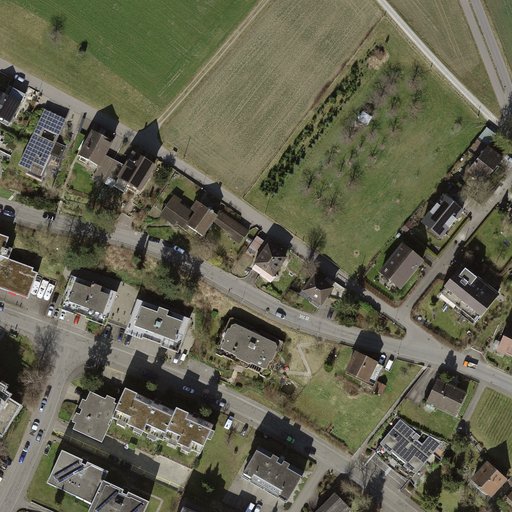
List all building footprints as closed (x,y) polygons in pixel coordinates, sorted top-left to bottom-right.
[(0,123),(8,127),(19,106),(0,96),(0,123)] [(19,169),(41,179),(45,169),(66,121),(67,120),(45,110),(35,134),(19,169)] [(92,133),(77,158),(96,170),(105,155),(111,145),(92,133)] [(488,150),(469,174),(483,185),(502,162),(488,150)] [(96,170),(91,178),(112,190),(117,181),(125,167),(105,155),(96,170)] [(125,167),(117,181),(138,194),(153,168),(132,156),(125,167)] [(421,222),(441,238),(463,211),(444,195),(421,222)] [(185,228),(187,226),(195,214),(190,210),(180,203),(181,201),(174,196),(160,216),(174,226),(177,223),(185,228)] [(202,236),(213,221),(216,215),(196,202),(190,210),(195,214),(187,226),(202,236)] [(241,243),(249,232),(219,211),(216,215),(213,221),(232,234),(231,236),(241,243)] [(0,290),(29,301),(39,275),(7,263),(14,245),(0,240),(0,290)] [(254,261),(272,274),(285,256),(267,244),(254,261)] [(379,272),(400,289),(423,261),(402,244),(379,272)] [(444,286),(482,316),(500,293),(463,264),(444,286)] [(302,293),(319,305),(331,287),(314,275),(302,293)] [(71,279),(59,310),(106,328),(118,296),(71,279)] [(138,304),(127,335),(178,354),(189,323),(138,304)] [(213,354),(267,379),(277,358),(283,346),(229,320),(213,354)] [(511,358),(511,326),(509,326),(497,352),(511,358)] [(345,375),(373,388),(383,367),(355,354),(345,375)] [(427,404),(456,418),(467,394),(438,381),(427,404)] [(0,434),(16,408),(4,401),(6,397),(0,393),(0,391),(2,389),(0,388),(0,434)] [(102,443),(112,422),(118,407),(88,394),(72,430),(102,443)] [(118,407),(112,422),(161,444),(163,440),(174,415),(124,394),(118,407)] [(175,412),(174,415),(163,440),(201,457),(214,429),(175,412)] [(398,475),(410,482),(442,444),(428,437),(423,444),(418,440),(423,435),(418,431),(416,432),(413,430),(401,420),(375,454),(386,466),(398,475)] [(46,484),(92,504),(102,482),(106,472),(60,452),(46,484)] [(241,479),(286,504),(302,477),(257,452),(241,479)] [(491,467),(474,485),(490,499),(506,481),(491,467)] [(88,511),(143,511),(147,502),(102,482),(92,504),(88,511)] [(349,511),(334,496),(317,511),(349,511)]
